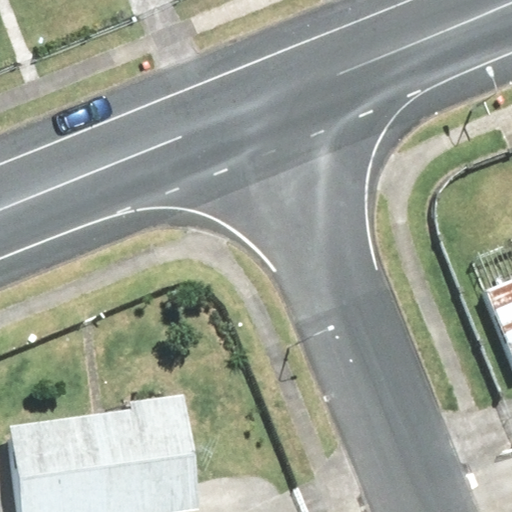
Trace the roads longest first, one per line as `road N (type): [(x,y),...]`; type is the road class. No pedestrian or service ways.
road 1 (residential): [(263,89),(430,511)]
road 2 (tertiary): [(0,197),(263,89)]
road 3 (tertiary): [(263,89),(495,0)]
